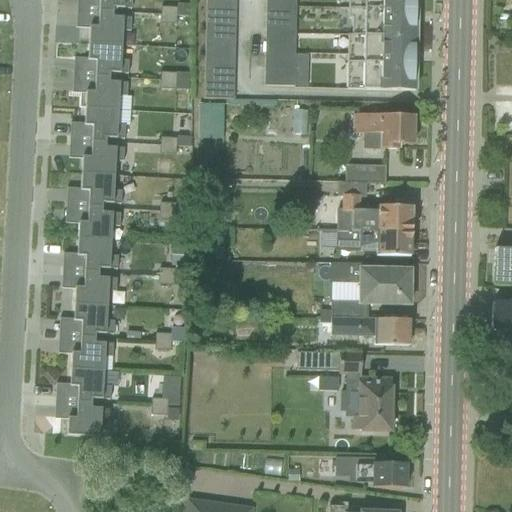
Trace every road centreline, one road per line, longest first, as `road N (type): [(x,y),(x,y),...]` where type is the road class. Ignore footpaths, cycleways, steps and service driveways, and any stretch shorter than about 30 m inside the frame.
road 1 (primary): [(445,511),(457,0)]
road 2 (residential): [(21,0),(27,20),(0,478)]
road 3 (unknown): [(455,101),(241,92),(233,0)]
